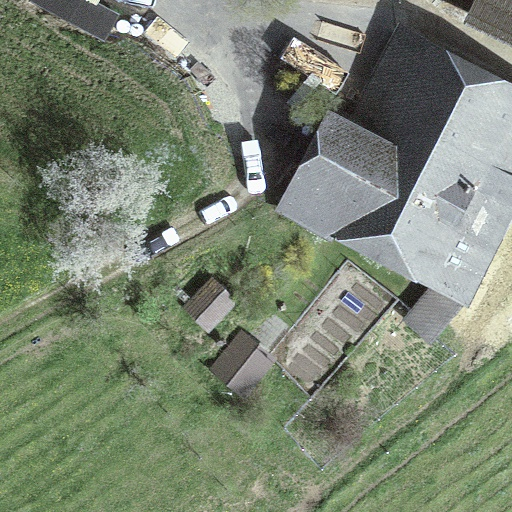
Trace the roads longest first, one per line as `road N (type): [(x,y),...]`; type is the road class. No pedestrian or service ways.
road 1 (track): [(197,27),(254,110),(260,156),(253,176),(237,196),(0,330)]
road 2 (track): [(171,0),(197,27),(330,24)]
